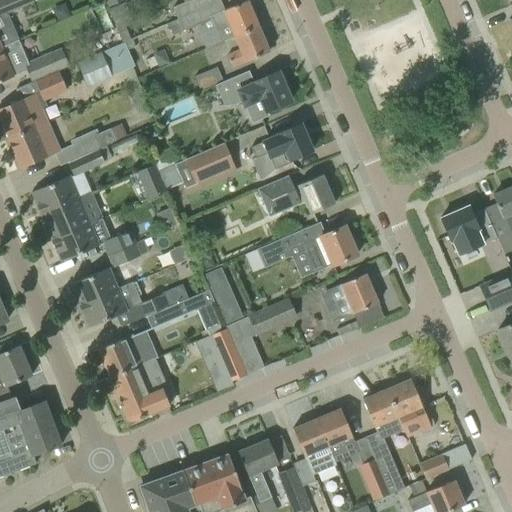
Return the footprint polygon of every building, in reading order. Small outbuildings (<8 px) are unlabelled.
[(32,3),(30,0),(0,0),(0,16),(6,14),(32,3)] [(199,10),(195,0),(190,0),(171,8),(176,19),(199,10)] [(257,26),(246,0),(209,16),(220,42),(234,36),(257,26)] [(63,5),(53,10),(58,21),(69,16),(63,5)] [(205,22),(199,10),(176,19),(167,24),(172,36),(181,31),(205,22)] [(0,16),(0,47),(0,48),(17,40),(6,14),(0,16)] [(257,26),(234,36),(239,48),(226,54),(232,67),(268,52),(257,26)] [(0,48),(0,47),(0,82),(13,77),(27,71),(24,64),(27,62),(17,40),(0,48)] [(131,65),(121,42),(76,62),(86,85),(131,65)] [(27,62),(24,64),(27,71),(31,79),(68,63),(61,47),(27,62)] [(162,51),(152,56),(157,67),(167,63),(162,51)] [(138,77),(147,72),(144,65),(134,69),(138,77)] [(221,81),(215,67),(193,76),(199,90),(221,81)] [(289,101),(277,72),(252,83),(247,71),(214,85),(223,106),(235,104),(242,101),(251,122),(250,122),(250,123),(269,116),(268,114),(266,111),(289,101)] [(66,92),(57,72),(34,81),(42,102),(66,92)] [(0,108),(0,122),(7,139),(34,127),(34,128),(47,123),(34,94),(22,99),(0,108)] [(121,124),(108,129),(114,142),(126,137),(121,124)] [(267,154),(274,170),(291,163),(290,160),(311,151),(299,124),(277,134),(278,135),(250,147),(255,159),(267,154)] [(34,127),(7,139),(20,169),(47,157),(34,128),(34,127)] [(105,146),(114,142),(108,129),(98,134),(96,129),(69,141),(71,146),(54,153),(60,166),(67,163),(98,149),(105,146)] [(157,170),(163,186),(180,178),(184,188),(232,167),(222,143),(176,163),(176,162),(157,170)] [(105,146),(98,149),(103,162),(110,158),(105,146)] [(67,163),(74,176),(104,163),(103,162),(98,149),(67,163)] [(163,186),(157,170),(154,164),(136,172),(148,200),(165,192),(163,186)] [(269,185),(257,190),(269,218),(305,203),(310,214),(315,212),(334,204),(321,175),(303,183),(292,187),(288,177),(269,185)] [(39,215),(40,214),(79,198),(70,176),(49,184),(31,192),(36,205),(35,206),(39,215)] [(495,204),(483,209),(496,238),(503,254),(511,250),(511,233),(511,232),(511,229),(510,230),(505,217),(506,216),(511,213),(511,186),(492,196),(495,204)] [(50,240),(50,241),(90,224),(90,225),(101,220),(89,194),(79,198),(40,214),(47,230),(42,232),(47,241),(50,240)] [(467,206),(439,218),(449,242),(451,241),(457,255),(496,238),(483,209),(471,214),(467,206)] [(316,271),(331,265),(332,266),(356,255),(354,250),(358,249),(353,238),(349,239),(343,226),(325,234),(320,222),(257,249),(265,268),(302,252),(306,261),(311,259),(316,271)] [(90,224),(50,241),(54,249),(55,248),(60,262),(99,246),(90,225),(90,224)] [(103,243),(108,255),(135,243),(129,231),(103,243)] [(108,255),(114,267),(140,256),(135,243),(108,255)] [(183,244),(169,250),(175,265),(189,259),(183,244)] [(455,256),(462,280),(484,274),(476,249),(455,256)] [(209,256),(197,261),(201,272),(214,267),(209,256)] [(78,306),(132,283),(127,271),(112,278),(108,268),(70,284),(79,305),(78,306)] [(511,274),(511,271),(478,286),(481,293),(489,312),(511,301),(511,274)] [(383,317),(364,274),(325,291),(338,322),(353,316),(355,320),(335,329),(338,336),(383,317)] [(467,279),(455,284),(469,314),(481,309),(467,279)] [(145,315),(162,308),(168,305),(163,293),(140,303),(137,296),(140,295),(135,282),(132,283),(78,306),(82,314),(83,314),(88,327),(126,311),(122,302),(129,299),(133,307),(136,305),(141,317),(145,315)] [(168,305),(162,308),(145,315),(151,329),(194,311),(194,310),(192,310),(187,297),(168,305)] [(263,367),(251,340),(297,319),(287,299),(247,318),(247,319),(224,329),(244,375),(263,367)] [(511,323),(496,330),(511,367),(511,323)] [(228,375),(231,381),(244,375),(224,329),(211,335),(228,375)] [(152,348),(153,347),(150,342),(149,342),(145,332),(144,331),(132,336),(131,335),(115,342),(96,350),(109,378),(156,357),(152,348)] [(31,376),(18,346),(0,353),(0,375),(5,387),(31,376)] [(151,382),(149,377),(154,375),(151,369),(148,363),(157,359),(156,357),(109,378),(128,422),(168,406),(160,387),(164,386),(160,378),(151,382)] [(228,375),(213,381),(218,391),(232,385),(231,381),(228,375)] [(386,389),(406,437),(418,432),(424,434),(426,433),(430,431),(432,428),(433,423),(431,419),(427,416),(424,415),(409,379),(397,384),(396,382),(385,387),(386,389)] [(406,437),(386,389),(361,399),(379,440),(403,430),(406,437)] [(5,400),(0,402),(0,429),(10,458),(0,461),(0,476),(35,464),(32,455),(60,445),(44,402),(19,411),(14,397),(9,399),(5,400)] [(339,409),(316,418),(327,445),(327,446),(332,459),(334,464),(347,458),(358,454),(339,409)] [(332,459),(327,446),(327,445),(316,418),(315,419),(291,429),(304,459),(311,474),(323,469),(334,464),(332,459)] [(237,451),(258,502),(270,497),(259,471),(277,464),(267,439),(237,451)] [(424,479),(449,469),(442,453),(418,464),(424,479)] [(181,472),(140,486),(147,506),(146,506),(148,511),(254,511),(249,496),(243,499),(227,454),(181,471),(181,472)] [(359,463),(371,490),(384,485),(378,469),(377,470),(372,457),(359,463)] [(384,485),(387,494),(402,488),(393,464),(378,469),(384,485)] [(302,486),(293,467),(277,473),(291,511),(302,511),(310,509),(301,486),(302,486)] [(412,511),(430,504),(433,511),(445,511),(463,504),(453,480),(426,491),(413,497),(406,500),(412,511)] [(420,480),(408,485),(413,497),(426,491),(420,480)] [(327,511),(315,481),(303,486),(313,511),(327,511)]
